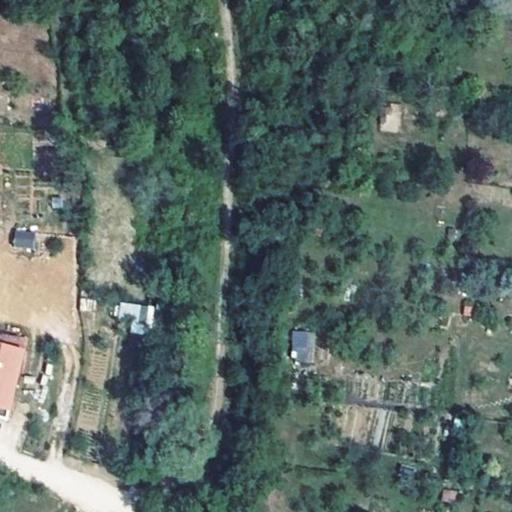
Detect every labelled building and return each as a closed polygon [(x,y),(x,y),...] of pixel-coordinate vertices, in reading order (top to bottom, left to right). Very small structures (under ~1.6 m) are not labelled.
[(17,227),(11,244),(31,250),(36,233),(17,227)] [(158,247),(157,231),(141,233),(143,249),(158,247)] [(152,324),(153,308),(119,306),(118,321),(152,324)] [(314,363),(316,332),(292,330),(290,362),(314,363)] [(0,404),(9,407),(25,337),(2,334),(0,344),(0,404)]
